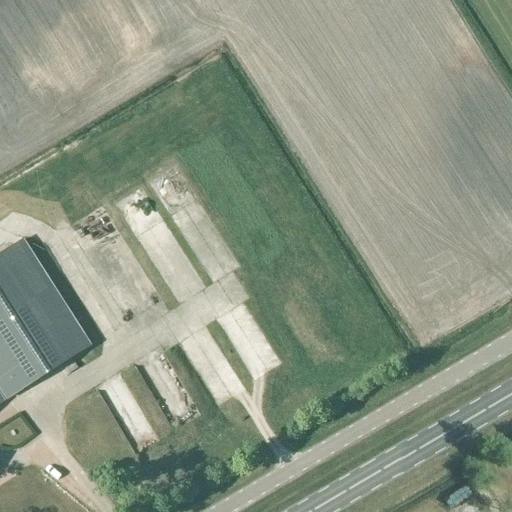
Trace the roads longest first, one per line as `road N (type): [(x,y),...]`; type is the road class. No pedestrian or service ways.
road 1 (unclassified): [(511,341),(223,511)]
road 2 (primary): [(311,511),(511,393)]
